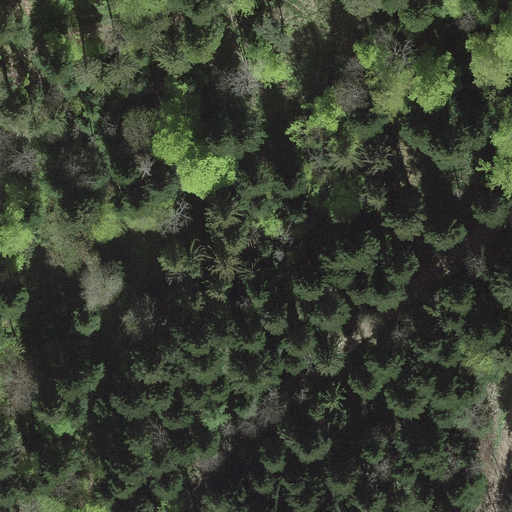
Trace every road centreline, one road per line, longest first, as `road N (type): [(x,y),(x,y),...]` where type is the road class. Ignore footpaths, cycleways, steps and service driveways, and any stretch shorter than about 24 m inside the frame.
road 1 (track): [(312,0),(320,64),(269,129),(194,194),(154,251),(53,511)]
road 2 (track): [(168,511),(391,305),(511,215)]
road 3 (track): [(0,39),(143,0)]
